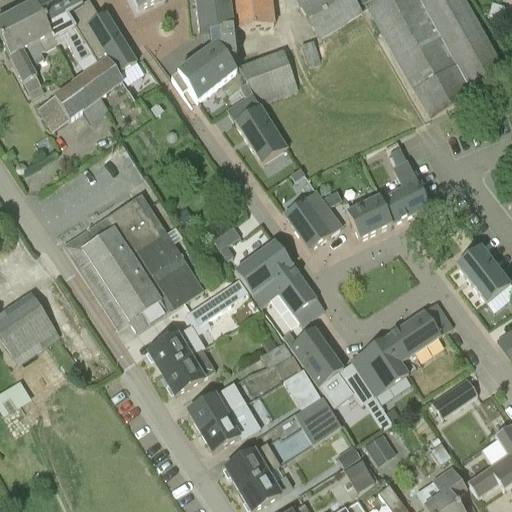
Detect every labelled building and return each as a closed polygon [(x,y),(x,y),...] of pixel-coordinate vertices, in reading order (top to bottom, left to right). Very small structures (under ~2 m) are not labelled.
[(77,66),(90,58),(67,18),(80,8),(76,0),(55,0),(50,3),(35,10),(54,51),(57,49),(54,45),(67,38),(69,43),(66,45),(77,66)] [(159,2),(158,0),(132,0),(138,12),(159,2)] [(196,107),(236,78),(230,35),(234,35),(229,0),(193,0),(198,39),(208,38),(210,55),(171,84),(182,99),(188,94),(196,107)] [(229,0),(234,35),(273,30),(269,0),(229,0)] [(319,43),(362,17),(351,0),(302,0),(296,4),(319,43)] [(352,0),(358,9),(367,3),(364,0),(352,0)] [(430,122),(507,79),(461,0),(379,0),(365,8),(373,21),(430,122)] [(98,70),(106,64),(116,79),(136,67),(105,18),(99,22),(88,5),(81,9),(80,8),(67,18),(90,58),(98,70)] [(40,58),(54,51),(35,10),(0,26),(0,37),(27,96),(39,90),(31,72),(44,66),(40,58)] [(312,45),(299,49),(307,71),(321,66),(318,59),(325,56),(321,46),(313,49),(312,45)] [(98,103),(121,87),(116,79),(106,64),(98,70),(74,87),(89,110),(98,103)] [(52,137),(69,124),(81,116),(89,110),(74,87),(36,114),(52,137)] [(239,93),(245,103),(252,99),(245,88),(239,93)] [(245,103),(227,115),(261,169),(285,153),(258,110),(257,109),(252,99),(245,103)] [(98,103),(89,110),(81,116),(89,127),(106,115),(98,103)] [(22,167),(16,168),(14,174),(18,178),(24,177),(26,171),(22,167)] [(407,167),(392,174),(400,191),(378,202),(391,229),(428,211),(407,167)] [(290,179),(294,186),(303,179),(299,173),(290,179)] [(283,220),(308,255),(341,232),(315,196),(283,220)] [(63,252),(118,335),(129,327),(136,338),(202,294),(164,237),(164,236),(140,200),(63,252)] [(329,214),(340,206),(336,200),(324,208),(329,214)] [(346,217),(359,244),(391,229),(378,202),(346,217)] [(164,205),(154,208),(165,236),(175,233),(164,205)] [(193,223),(185,210),(171,219),(179,232),(193,223)] [(232,232),(213,246),(227,266),(233,261),(226,252),(239,242),(232,232)] [(291,270),(274,246),(234,275),(251,299),(291,270)] [(486,308),(509,290),(479,251),(456,269),(486,308)] [(277,300),(300,331),(323,314),(291,270),(251,299),(260,312),(277,300)] [(197,329),(230,306),(223,295),(189,318),(197,329)] [(0,341),(17,367),(58,339),(31,300),(0,320),(0,341)] [(400,367),(452,333),(435,308),(383,342),(400,367)] [(188,332),(148,357),(149,358),(162,378),(189,362),(189,361),(183,351),(195,343),(188,332)] [(511,333),(497,343),(510,363),(511,362),(511,333)] [(350,364),(340,371),(313,334),(295,347),(289,351),(316,388),(332,412),(352,399),(360,411),(375,400),(350,364)] [(282,341),(289,351),(295,347),(289,337),(282,341)] [(260,346),(267,356),(275,351),(269,341),(260,346)] [(383,342),(350,364),(375,400),(407,379),(400,367),(383,342)] [(274,372),(281,383),(300,373),(292,359),(291,360),(283,347),(275,351),(267,356),(259,360),(268,375),(274,372)] [(189,362),(162,378),(174,399),(173,399),(174,401),(215,376),(201,354),(189,361),(189,362)] [(283,385),(291,398),(310,387),(302,374),(283,385)] [(478,399),(466,383),(443,399),(454,415),(478,399)] [(30,403),(20,386),(0,398),(0,417),(1,420),(30,403)] [(200,436),(239,413),(243,410),(238,402),(234,404),(227,392),(187,416),(188,418),(189,417),(200,436)] [(312,450),(341,432),(323,403),(294,421),(312,450)] [(392,411),(384,417),(391,426),(398,420),(392,411)] [(251,433),(239,413),(200,436),(212,455),(211,456),(212,457),(239,441),(238,441),(251,433)] [(381,436),(391,429),(382,416),(372,423),(381,436)] [(466,486),(478,503),(505,484),(510,491),(511,489),(511,431),(510,429),(493,440),(506,459),(466,486)] [(395,459),(381,439),(364,451),(377,470),(395,459)] [(431,446),(433,450),(440,446),(437,442),(431,446)] [(265,449),(225,473),(226,474),(239,494),(266,478),(279,470),(278,470),(288,464),(275,444),(266,449),(265,449)] [(431,455),(440,469),(450,462),(441,448),(431,455)] [(337,463),(343,473),(361,462),(354,452),(337,463)] [(353,484),(368,476),(361,465),(347,473),(353,484)] [(459,511),(454,503),(467,495),(452,472),(431,487),(440,500),(423,511),(459,511)] [(273,488),(266,478),(239,494),(249,511),(259,511),(279,500),(279,499),(292,492),(285,481),(273,488)] [(387,511),(403,511),(388,491),(378,499),(387,511)]
